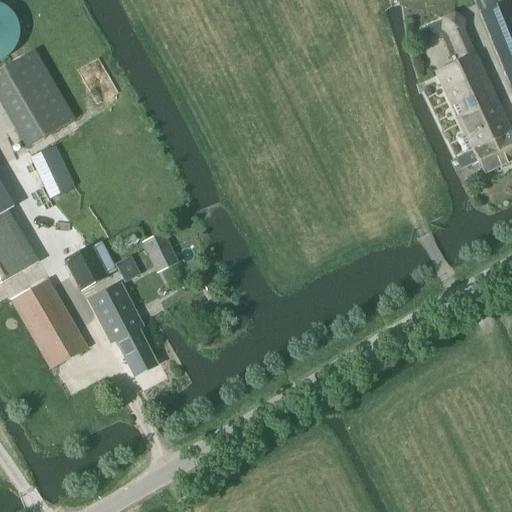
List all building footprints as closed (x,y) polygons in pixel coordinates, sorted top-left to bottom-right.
[(511,9),(508,1),(507,0),(479,0),(473,3),(511,94),(511,9)] [(18,22),(15,17),(10,11),(6,7),(1,5),(0,4),(0,61),(2,61),(6,58),(11,55),(14,50),(17,46),(19,40),(20,32),(19,27),(18,22)] [(511,135),(473,56),(463,32),(464,21),(453,13),(440,18),(439,32),(445,38),(457,64),(434,74),(464,136),(458,138),(466,155),(466,156),(511,135)] [(0,104),(26,149),(74,121),(34,52),(0,71),(0,104)] [(466,155),(455,160),(460,171),(477,164),(483,176),(511,162),(511,137),(511,135),(466,156),(466,155)] [(49,199),(73,188),(54,148),(31,159),(49,199)] [(0,283),(35,263),(5,212),(0,215),(0,283)] [(149,259),(167,251),(161,237),(143,245),(149,259)] [(80,294),(105,281),(88,249),(62,262),(80,294)] [(139,277),(129,258),(113,267),(122,285),(139,277)] [(46,279),(10,301),(51,370),(86,349),(46,279)] [(137,330),(141,328),(119,285),(88,300),(111,344),(115,342),(133,378),(156,366),(137,330)]
